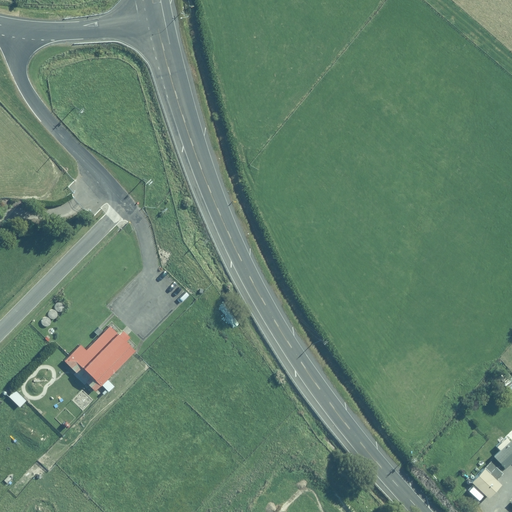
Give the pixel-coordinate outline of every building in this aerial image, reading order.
[(122,330),(118,335),(109,327),(89,349),(83,343),(65,361),(97,392),(135,351),(127,344),(132,339),(122,330)] [(17,389),(9,397),(20,408),(28,400),(17,389)] [(94,398),(83,389),(73,400),(85,410),(94,398)] [(499,450),(493,455),(504,467),(511,460),(511,440),(511,442),(507,437),(496,447),(499,450)] [(492,463),(472,483),(489,499),(502,486),(498,482),(504,475),(492,463)]
